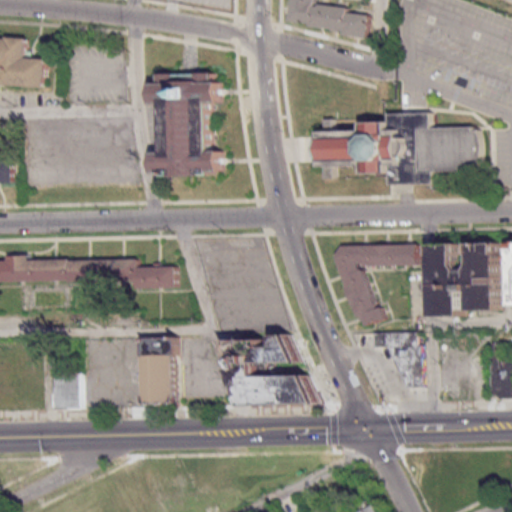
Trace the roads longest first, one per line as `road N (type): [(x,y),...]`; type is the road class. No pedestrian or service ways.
road 1 (residential): [(283,214),(0,222)]
road 2 (residential): [(256,39),(0,4)]
road 3 (residential): [(365,430),(314,316),(283,214)]
road 4 (residential): [(511,212),(283,214)]
road 5 (residential): [(283,214),(263,127),(256,39)]
road 6 (residential): [(145,435),(0,507)]
road 7 (residential): [(398,76),(256,39)]
road 8 (secondary): [(145,435),(0,438)]
